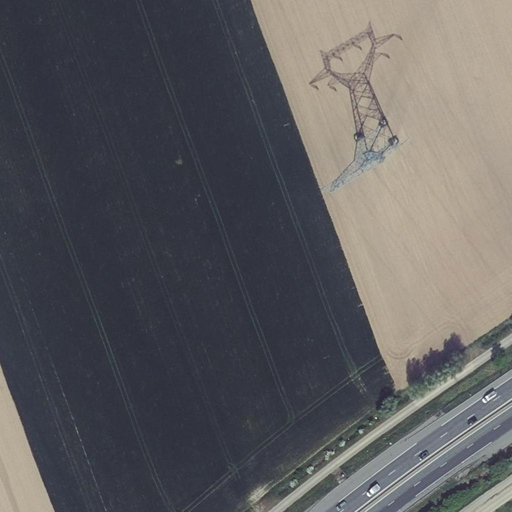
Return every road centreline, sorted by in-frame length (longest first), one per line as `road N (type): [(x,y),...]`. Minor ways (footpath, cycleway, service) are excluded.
road 1 (trunk): [(511,389),(341,511)]
road 2 (trunk): [(381,511),(511,418)]
